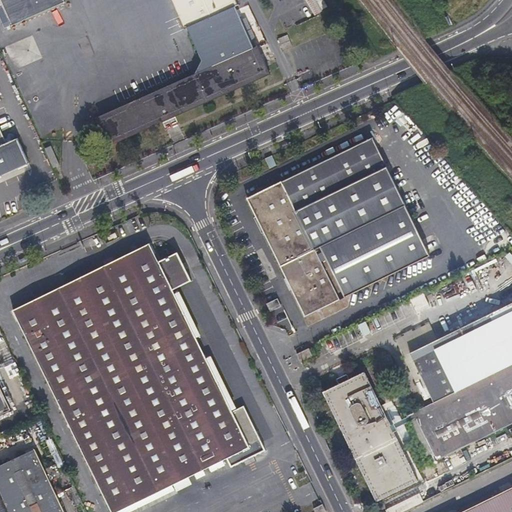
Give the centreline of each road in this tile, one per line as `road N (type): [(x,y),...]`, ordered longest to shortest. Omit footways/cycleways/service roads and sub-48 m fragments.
road 1 (unclassified): [(344,511),(176,171)]
road 2 (secondary): [(452,50),(176,171)]
road 3 (unknown): [(282,386),(511,276)]
road 4 (secondary): [(176,171),(0,249)]
road 5 (unknown): [(511,440),(358,511)]
